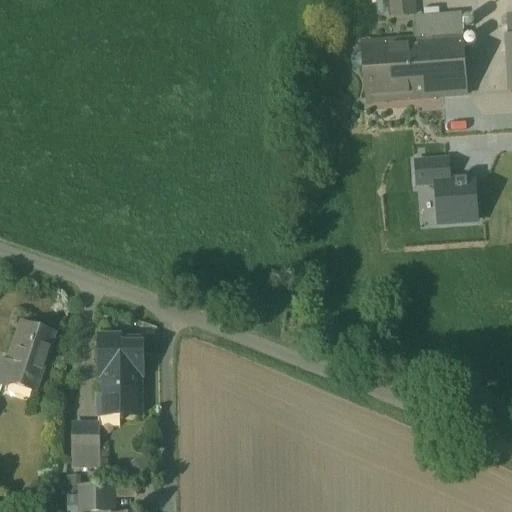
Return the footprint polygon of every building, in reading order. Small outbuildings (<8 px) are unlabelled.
[(390,0),(392,17),(414,15),(412,0),(390,0)] [(462,17),(414,20),(415,41),(464,37),(462,17)] [(415,41),(362,45),(365,73),(367,104),(468,96),(464,37),(415,41)] [(363,51),(358,51),(351,58),(352,67),(359,73),(365,73),(363,51)] [(490,124),(491,138),(504,137),(503,124),(490,124)] [(21,324),(8,363),(1,361),(0,362),(0,386),(8,390),(9,385),(36,394),(55,335),(21,324)] [(120,339),(100,339),(100,376),(102,376),(102,374),(138,374),(138,376),(142,376),(142,347),(120,347),(120,339)] [(138,374),(102,374),(102,376),(102,398),(98,398),(98,417),(140,417),(140,393),(138,393),(138,376),(138,374)] [(99,427),(72,427),(72,467),(99,467),(99,427)] [(112,497),(112,487),(80,487),(80,498),(112,497)] [(112,511),(112,497),(80,498),(80,511),(112,511)]
